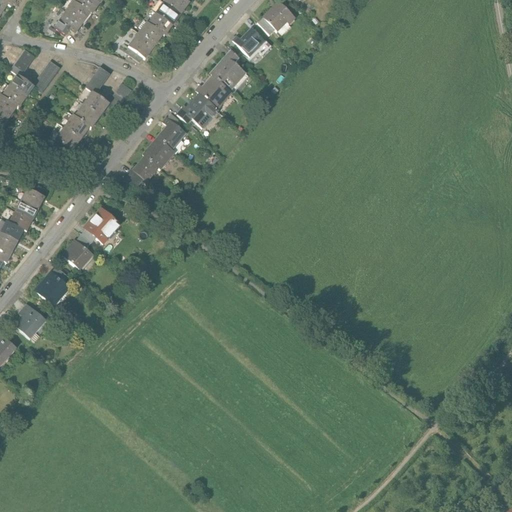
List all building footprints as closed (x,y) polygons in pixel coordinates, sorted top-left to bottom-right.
[(91,17),(99,6),(90,0),(76,0),(74,4),(89,15),(91,17)] [(183,0),(167,0),(165,4),(181,15),(189,5),(183,0)] [(72,3),(65,14),(81,26),(89,15),(74,4),(72,3)] [(165,4),(157,14),(173,26),(181,15),(165,4)] [(279,4),(263,20),(275,32),(277,34),(287,24),(289,27),(295,21),(279,4)] [(73,36),(81,26),(65,14),(57,24),(73,36)] [(164,38),(173,26),(157,14),(148,26),(163,37),(164,38)] [(269,37),(275,32),(263,20),(257,25),(269,37)] [(147,25),(139,35),(155,47),(163,37),(148,26),(147,25)] [(236,39),(232,43),(243,54),(242,55),(247,61),(248,59),(249,60),(264,45),(251,31),(239,43),(236,39)] [(145,61),(155,47),(139,35),(129,49),(143,59),(145,61)] [(129,49),(125,54),(139,65),(143,59),(129,49)] [(9,71),(17,77),(20,79),(34,59),(24,52),(9,71)] [(231,53),(225,59),(234,66),(239,60),(231,53)] [(210,75),(213,78),(230,94),(245,77),(234,66),(225,59),(210,75)] [(50,63),(31,88),(33,89),(41,95),(59,70),(50,63)] [(85,89),(92,95),(95,97),(110,77),(99,69),(85,89)] [(17,77),(9,87),(25,99),(33,89),(31,88),(20,79),(17,77)] [(195,92),(199,96),(217,112),(232,96),(230,94),(213,78),(202,90),(199,88),(195,92)] [(121,86),(107,105),(108,107),(116,112),(131,93),(121,86)] [(17,109),(25,99),(9,87),(1,98),(16,108),(17,109)] [(92,95),(83,107),(99,119),(108,107),(107,105),(95,97),(92,95)] [(0,97),(0,96),(0,113),(8,119),(16,108),(1,98),(0,97)] [(192,121),(202,130),(218,114),(217,112),(199,96),(183,113),(192,121)] [(90,131),(99,119),(83,107),(74,119),(89,129),(90,131)] [(192,121),(183,113),(181,111),(176,117),(187,127),(192,121)] [(73,118),(64,130),(80,141),(89,129),(74,119),(73,118)] [(167,128),(156,140),(171,153),(185,137),(166,120),(162,124),(167,128)] [(71,153),(80,141),(64,130),(55,142),(71,153)] [(175,156),(171,153),(156,140),(142,157),(144,158),(158,171),(160,172),(175,156)] [(146,185),(158,171),(144,158),(134,170),(132,172),(140,179),(146,185)] [(132,188),(140,179),(132,172),(134,170),(133,168),(122,180),(132,188)] [(27,190),(21,202),(38,211),(44,200),(27,190)] [(21,202),(14,213),(32,223),(38,211),(21,202)] [(85,230),(87,232),(96,240),(102,246),(119,229),(100,212),(89,224),(90,225),(85,230)] [(26,234),(32,223),(14,213),(8,225),(22,232),(26,234)] [(5,223),(0,233),(0,234),(16,243),(22,232),(8,225),(5,223)] [(87,232),(75,244),(85,252),(96,240),(87,232)] [(0,234),(0,248),(10,254),(16,243),(0,234)] [(74,243),(61,257),(79,273),(92,259),(85,252),(75,244),(74,243)] [(5,264),(10,254),(0,248),(0,261),(3,263),(5,264)] [(56,270),(51,275),(62,286),(68,280),(56,270)] [(51,275),(50,274),(34,293),(53,310),(69,292),(62,286),(51,275)] [(39,319),(26,307),(18,316),(21,319),(13,327),(29,342),(45,325),(39,319)] [(45,312),(39,319),(45,325),(49,328),(55,322),(45,312)] [(0,367),(15,351),(0,336),(0,367)]
